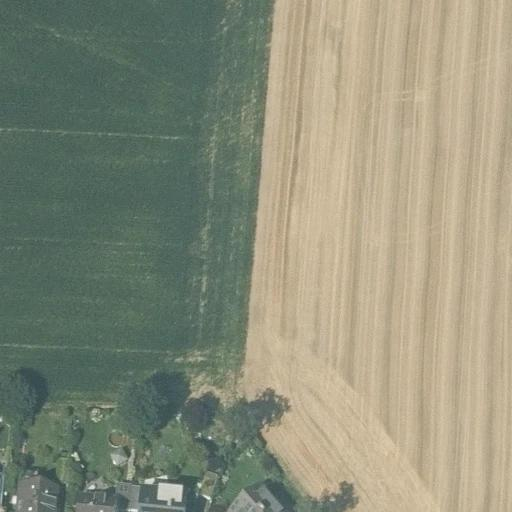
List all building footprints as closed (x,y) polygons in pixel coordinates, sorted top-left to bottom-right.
[(69,464),(57,463),(55,487),(66,488),(69,464)] [(216,479),(205,476),(198,498),(209,502),(216,479)] [(131,490),(117,488),(115,504),(114,511),(128,511),(131,490)] [(52,511),(54,493),(18,489),(15,511),(52,511)] [(280,511),(260,489),(234,511),(280,511)] [(142,491),(131,490),(128,511),(140,511),(142,495),(142,491)] [(185,511),(186,499),(142,495),(140,511),(185,511)] [(114,511),(115,504),(79,501),(78,511),(114,511)]
